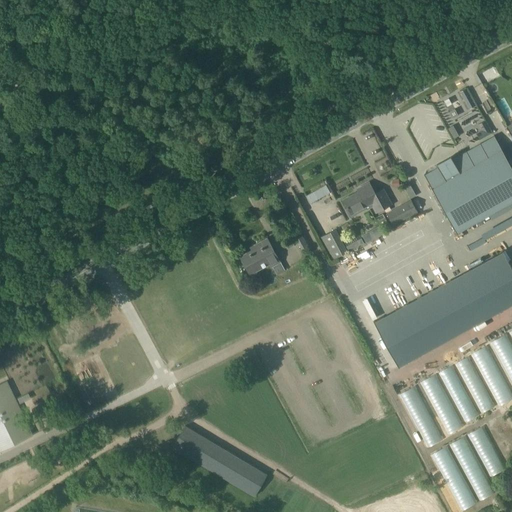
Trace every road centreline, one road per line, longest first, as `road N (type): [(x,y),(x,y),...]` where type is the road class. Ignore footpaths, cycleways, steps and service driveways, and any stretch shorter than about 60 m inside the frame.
road 1 (secondary): [(0,317),(511,37)]
road 2 (unknown): [(274,167),(384,382)]
road 3 (track): [(207,0),(0,77)]
road 4 (unknown): [(380,107),(414,169),(432,147),(423,116)]
